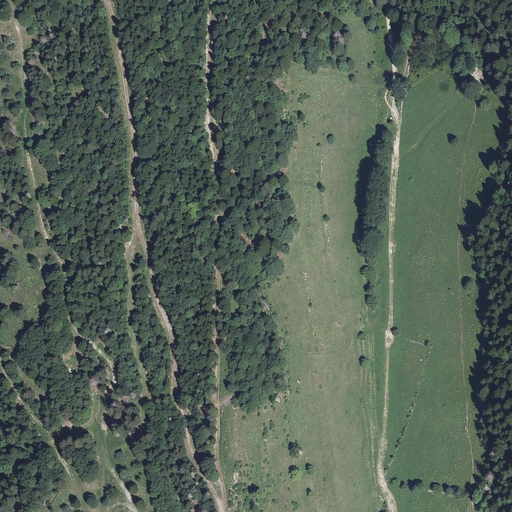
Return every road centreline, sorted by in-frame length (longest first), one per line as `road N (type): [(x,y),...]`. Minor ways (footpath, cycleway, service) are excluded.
road 1 (track): [(388,0),(396,124),(380,477),(392,511)]
road 2 (track): [(106,459),(96,419),(113,367),(72,327),(63,272),(39,224),(8,0)]
road 3 (track): [(221,511),(188,438),(174,344),(138,228)]
road 4 (track): [(138,228),(129,318),(146,383),(145,417),(135,439),(106,459)]
road 5 (track): [(138,228),(133,133),(107,0)]
road 6 (track): [(0,360),(72,477)]
